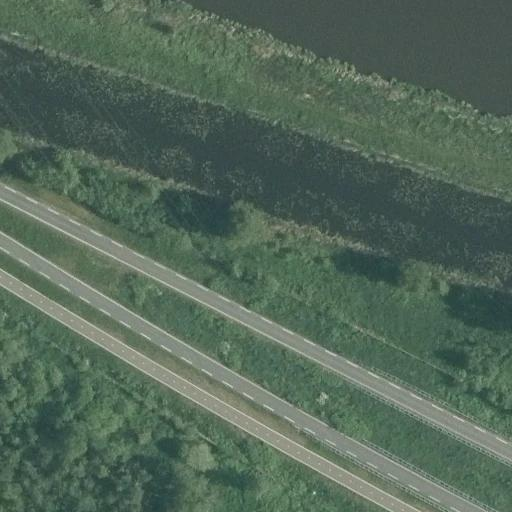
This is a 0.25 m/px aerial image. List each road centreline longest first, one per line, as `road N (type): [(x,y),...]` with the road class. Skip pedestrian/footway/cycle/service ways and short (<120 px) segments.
road 1 (primary): [(511,453),(0,190)]
road 2 (primary): [(0,239),(476,511)]
